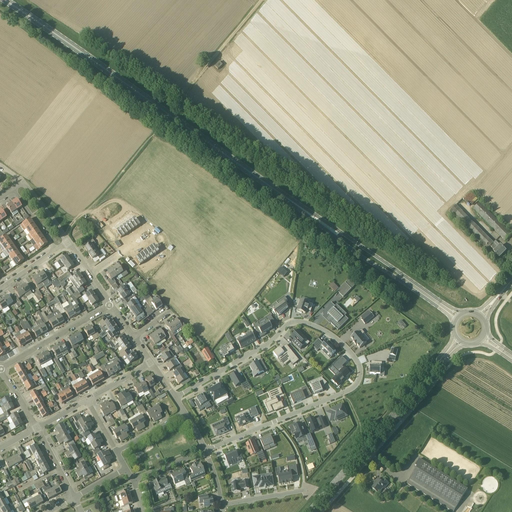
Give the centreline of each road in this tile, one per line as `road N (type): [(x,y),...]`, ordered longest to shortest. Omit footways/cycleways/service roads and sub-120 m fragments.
road 1 (primary): [(322,223),(3,0)]
road 2 (residential): [(174,397),(297,321),(321,329),(356,359),(360,373),(350,391)]
road 3 (tertiary): [(309,511),(432,370)]
road 4 (primary): [(461,313),(322,223)]
road 5 (primary): [(322,223),(453,322)]
road 6 (residential): [(205,450),(350,391)]
road 7 (residential): [(0,369),(111,305)]
